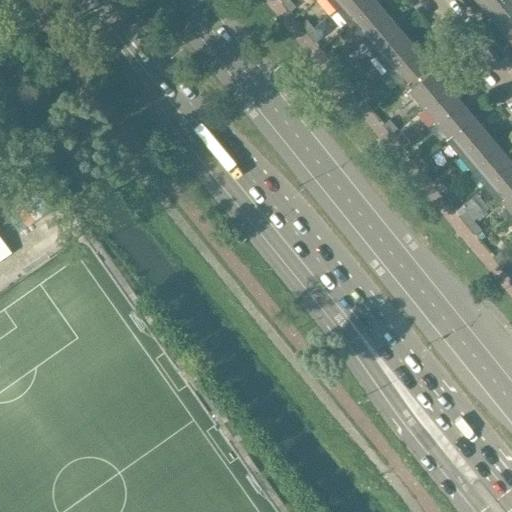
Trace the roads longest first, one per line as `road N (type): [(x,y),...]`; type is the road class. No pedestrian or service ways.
road 1 (trunk): [(511,403),(184,0)]
road 2 (trunk): [(100,0),(395,372)]
road 3 (trunk): [(395,372),(511,500)]
road 4 (trunk): [(395,372),(483,511)]
road 5 (residential): [(511,92),(433,0)]
